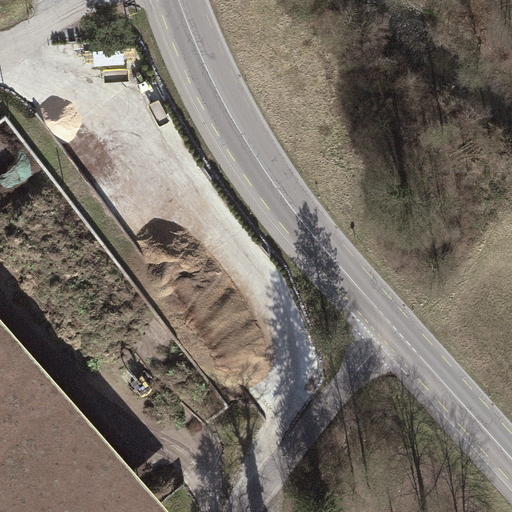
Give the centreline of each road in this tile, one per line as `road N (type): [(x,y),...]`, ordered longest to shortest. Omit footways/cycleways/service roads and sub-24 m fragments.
road 1 (primary): [(395,328),(255,155),(180,0)]
road 2 (unclassified): [(395,328),(244,511)]
road 3 (primary): [(511,458),(395,328)]
